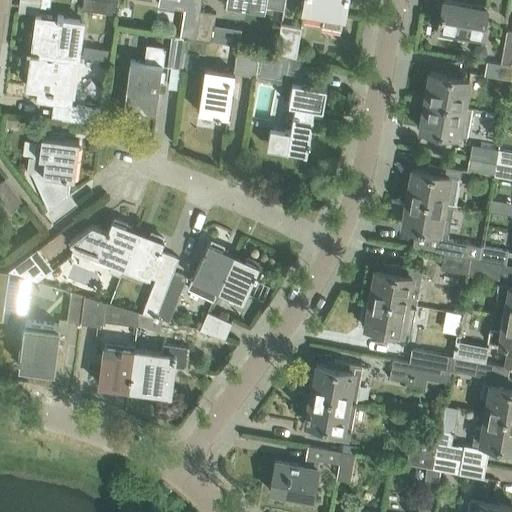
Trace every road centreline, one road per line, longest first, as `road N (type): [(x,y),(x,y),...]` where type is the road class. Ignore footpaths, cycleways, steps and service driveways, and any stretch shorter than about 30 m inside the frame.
road 1 (residential): [(178,474),(335,247)]
road 2 (residential): [(335,247),(359,193),(395,0)]
road 3 (residential): [(335,247),(138,163),(115,182)]
road 4 (residential): [(178,474),(95,430),(0,402)]
